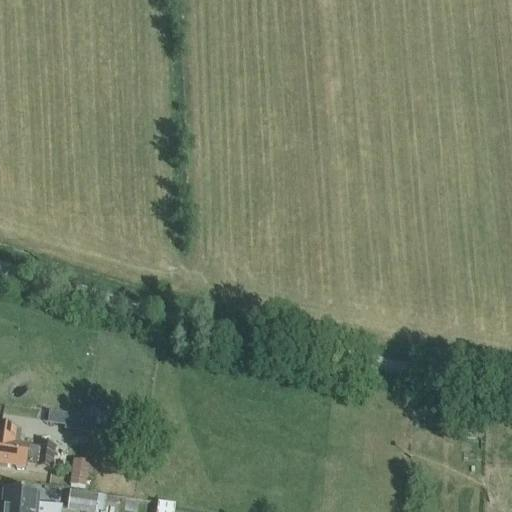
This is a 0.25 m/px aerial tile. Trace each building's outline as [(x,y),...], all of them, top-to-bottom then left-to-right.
[(64,428),(64,432),(78,434),(93,437),(96,421),(81,419),(66,416),(64,428)] [(0,467),(14,469),(15,472),(22,473),(25,470),(25,471),(25,470),(26,468),(29,468),(52,471),(55,448),(42,446),(39,446),(38,450),(20,448),(18,448),(20,433),(16,433),(15,431),(10,430),(9,430),(8,431),(0,430),(0,467)] [(89,464),(72,462),(69,488),(85,490),(89,464)] [(4,493),(1,511),(61,511),(62,508),(36,505),(37,497),(4,493)] [(67,510),(78,511),(99,511),(101,499),(69,494),(67,510)]
